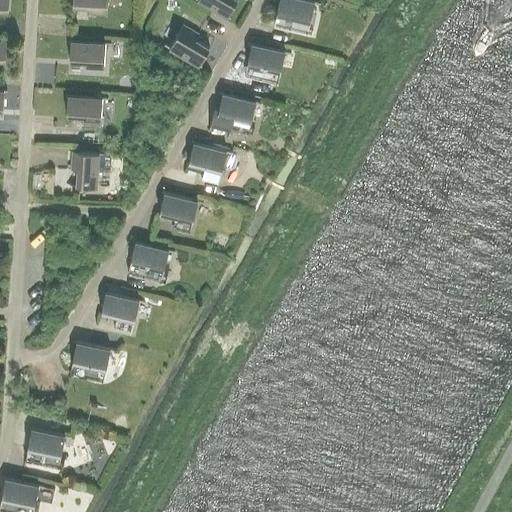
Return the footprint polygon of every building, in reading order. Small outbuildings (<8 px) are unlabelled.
[(0,0),(0,10),(9,11),(9,0),(0,0)] [(73,0),(73,6),(85,7),(89,7),(89,18),(107,19),(108,8),(108,0),(73,0)] [(198,0),(230,18),(231,17),(228,16),(237,0),(198,0)] [(321,3),(309,0),(279,0),(276,13),(288,16),(292,17),(290,28),(307,33),(310,21),(311,21),(315,2),(320,4),(321,3)] [(196,40),(201,30),(185,21),(180,30),(179,30),(170,47),(165,44),(164,45),(202,67),(202,66),(200,65),(210,48),(199,41),(199,42),(196,40)] [(10,42),(10,40),(0,39),(0,60),(6,61),(7,41),(10,42)] [(111,44),(111,43),(68,40),(68,41),(71,42),(70,61),(82,62),(86,62),(86,73),(104,74),(104,63),(105,63),(106,44),(111,44)] [(291,52),(249,43),(249,44),(251,44),(247,63),(259,66),(263,67),(261,78),(278,82),(281,71),(286,52),(291,53),(291,52)] [(216,107),(215,107),(211,124),(231,129),(231,128),(249,132),(251,121),(252,121),(256,102),(262,104),(262,103),(220,92),(220,93),(222,94),(219,109),(216,108),(216,107)] [(108,99),(109,98),(65,95),(65,96),(68,96),(67,116),(79,117),(79,116),(83,117),(82,127),(100,129),(101,118),(102,118),(103,99),(108,99)] [(233,152),(191,141),(191,142),(193,143),(188,162),(200,165),(204,166),(201,177),(219,182),(222,170),(227,152),(232,153),(233,152)] [(79,152),(68,151),(67,169),(71,169),(69,186),(97,188),(99,154),(105,154),(105,153),(79,151),(79,152)] [(204,202),(162,192),(161,193),(164,193),(159,212),(171,215),(175,216),(173,227),(190,232),(193,220),(198,202),(203,203),(204,202)] [(135,242),(128,272),(161,281),(164,269),(169,251),(175,252),(175,251),(133,240),(133,242),(135,242)] [(145,301),(103,291),(103,292),(106,293),(101,312),(113,315),(113,314),(117,315),(114,327),(132,331),(135,319),(140,301),(145,302),(145,301)] [(116,350),(74,341),(74,342),(76,342),(72,362),(84,364),(89,365),(86,376),(104,380),(106,368),(107,368),(111,350),(116,351),(116,350)] [(31,429),(25,459),(59,467),(61,455),(65,436),(71,437),(71,436),(29,427),(29,428),(31,429)] [(45,486),(3,477),(3,478),(5,479),(1,498),(13,501),(13,500),(17,501),(14,511),(33,511),(35,505),(39,486),(45,487),(45,486)]
